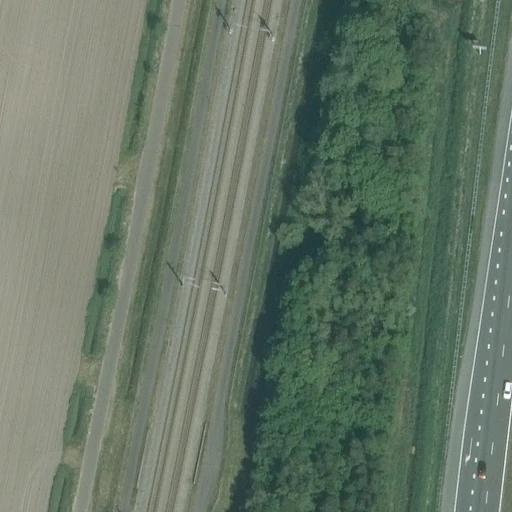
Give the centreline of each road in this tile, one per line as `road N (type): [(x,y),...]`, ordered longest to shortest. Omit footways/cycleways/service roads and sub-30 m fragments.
road 1 (unclassified): [(73,511),(174,0)]
road 2 (motorway): [(511,275),(484,511)]
